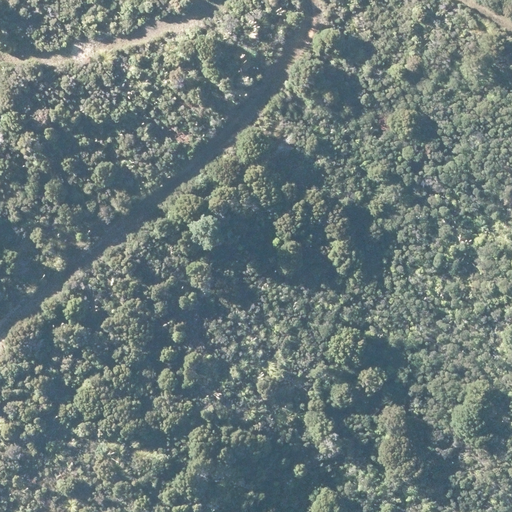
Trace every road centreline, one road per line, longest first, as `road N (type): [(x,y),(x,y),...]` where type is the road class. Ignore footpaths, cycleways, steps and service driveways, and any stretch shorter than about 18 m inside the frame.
road 1 (track): [(305,0),(310,16),(296,60),(180,177),(0,335)]
road 2 (track): [(218,0),(107,44),(7,56)]
